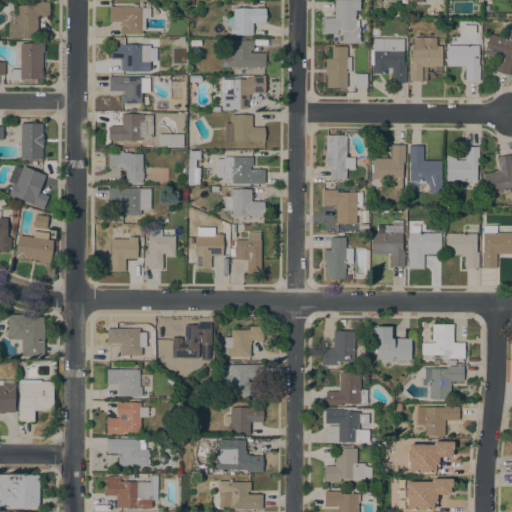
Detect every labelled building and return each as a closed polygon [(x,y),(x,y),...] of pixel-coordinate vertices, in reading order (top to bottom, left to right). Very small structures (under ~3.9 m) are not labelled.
[(344,31),(344,30),(337,30),(337,33),(323,33),(323,18),(334,18),(334,0),(359,0),(359,10),(355,10),(355,20),(358,20),(358,28),(360,28),(360,42),(342,42),(342,31),(344,31)] [(16,24),(16,6),(29,6),(29,3),(35,3),(35,2),(49,2),(49,17),(37,17),(37,38),(8,38),(8,24),(16,24)] [(142,7),(141,8),(150,8),(150,18),(144,18),(144,30),(142,30),(142,34),(121,34),(121,25),(124,25),(124,21),(109,21),(109,7),(142,7)] [(265,23),(252,23),(252,35),(230,35),(230,27),(226,27),(226,16),(233,16),(233,9),(265,8),(265,23)] [(511,29),(511,57),(511,60),(511,61),(508,75),(494,71),(498,58),(483,53),(489,34),(505,39),(509,29),(511,29)] [(139,71),(122,71),(122,59),(109,59),(109,38),(124,38),(124,45),(149,45),(149,70),(143,70),(143,71),(139,71)] [(391,83),(391,73),(372,73),(372,67),(373,67),(373,38),(403,39),(403,61),(407,61),(407,66),(406,66),(405,83),(391,83)] [(411,66),(411,38),(436,38),(436,46),(441,46),(441,67),(427,67),(427,81),(409,81),(409,65),(411,66)] [(222,67),(222,53),(233,53),(233,40),(253,41),(253,50),(251,50),(251,53),(265,53),(265,68),(222,67)] [(43,44),(43,57),(42,57),(41,79),(21,79),(21,80),(10,80),(10,69),(20,69),(20,44),(43,44)] [(478,66),(479,66),(479,81),(465,81),(465,66),(446,66),(447,46),(478,46),(478,66)] [(326,88),(326,75),(325,75),(325,59),(331,59),(332,47),(347,47),(346,88),(326,88)] [(354,88),(354,74),(366,74),(366,88),(354,88)] [(221,109),(221,94),(221,79),(245,79),(245,78),(251,78),(251,77),(261,77),(261,76),(264,76),(265,94),(261,94),(261,93),(251,93),(251,94),(248,94),(248,101),(247,101),(247,109),(221,109)] [(141,77),(141,79),(146,79),(146,92),(141,92),(141,104),(120,104),(120,94),(123,94),(124,91),(108,91),(109,77),(141,77)] [(135,114),(135,113),(150,113),(150,115),(152,115),(152,137),(141,138),(141,140),(109,140),(108,126),(121,126),(121,114),(135,114)] [(224,123),(230,123),(230,115),(251,115),(251,127),(264,127),(264,141),(249,141),(224,141),(224,123)] [(20,124),(20,123),(42,123),(42,131),(43,131),(43,151),(42,151),(42,159),(20,159),(20,158),(16,158),(16,124),(20,124)] [(183,134),(183,147),(166,147),(166,146),(158,146),(158,134),(183,134)] [(346,135),(346,158),(353,158),(353,168),(346,168),(346,179),(330,179),(330,167),(324,167),(324,156),(326,156),(326,135),(346,135)] [(404,162),(404,164),(402,164),(402,179),(401,179),(401,188),(389,188),(389,179),(371,179),(372,158),(390,158),(390,145),(404,145),(404,162)] [(422,145),(422,161),(441,161),(441,179),(441,192),(428,192),(428,181),(425,181),(425,183),(417,193),(407,185),(407,181),(409,181),(409,161),(408,161),(408,146),(422,145)] [(446,181),(446,155),(455,155),(455,160),(464,160),(464,147),(478,147),(478,165),(476,165),(476,181),(446,181)] [(121,151),(121,153),(130,153),(130,154),(142,154),(142,172),(143,172),(143,179),(142,179),(142,183),(139,183),(139,184),(135,184),(135,183),(125,183),(125,167),(111,167),(111,169),(108,169),(108,151),(121,151)] [(198,184),(195,184),(195,186),(188,186),(188,159),(189,159),(189,151),(199,151),(199,159),(195,159),(195,167),(199,167),(199,179),(198,179),(198,184)] [(511,165),(511,198),(503,200),(502,191),(486,194),(483,174),(499,171),(496,157),(510,155),(511,165)] [(252,157),(252,166),(249,166),(249,169),(264,169),(264,184),(223,183),(223,178),(215,177),(215,159),(223,159),(223,157),(252,157)] [(45,176),(38,192),(48,196),(42,209),(31,204),(9,194),(13,184),(7,182),(14,164),(22,168),(23,166),(45,176)] [(150,189),(150,210),(140,210),(140,215),(119,215),(119,205),(122,205),(122,203),(107,202),(107,188),(150,189)] [(232,209),(223,209),(223,196),(229,196),(229,189),(251,189),(251,201),(264,201),(264,216),(231,215),(232,209)] [(337,190),(337,192),(361,192),(362,207),(356,207),(356,224),(336,224),(335,205),(322,205),(322,190),(337,190)] [(47,216),(46,229),(33,227),(35,215),(47,216)] [(6,237),(10,237),(10,250),(0,250),(0,218),(6,218),(6,237)] [(402,220),(401,251),(403,251),(403,267),(389,267),(390,253),(371,253),(371,232),(384,232),(384,225),(392,225),(392,220),(402,220)] [(419,225),(419,233),(440,233),(440,254),(423,254),(423,268),(407,268),(407,253),(409,253),(408,233),(411,233),(411,225),(419,225)] [(511,233),(511,253),(496,253),(495,268),(481,268),(481,252),(482,252),(482,225),(496,226),(496,233),(511,233)] [(174,257),(165,257),(165,254),(162,254),(162,269),(147,269),(147,266),(144,266),(144,254),(148,254),(148,236),(149,236),(149,229),(161,229),(161,236),(174,236),(174,257)] [(48,233),(47,240),(52,240),(49,263),(41,262),(41,261),(24,258),(23,259),(15,258),(18,235),(33,237),(34,231),(48,233)] [(260,233),(260,240),(260,272),(246,272),(246,260),(234,260),(234,240),(247,240),(247,233),(260,233)] [(476,234),(476,252),(478,252),(478,268),(464,268),(464,255),(445,255),(446,233),(476,234)] [(213,236),(213,234),(222,234),(222,238),(222,256),(210,255),(210,268),(196,268),(196,236),(213,236)] [(128,239),(128,237),(137,237),(137,241),(136,258),(125,258),(125,271),(110,271),(111,239),(128,239)] [(345,248),(352,248),(352,263),(345,263),(345,275),(349,275),(349,280),(343,280),(343,279),(324,279),(325,260),(323,260),(323,250),(329,250),(329,237),(345,237),(345,248)] [(21,339),(7,339),(8,315),(23,315),(23,317),(44,317),(43,357),(20,357),(21,339)] [(200,360),(200,338),(198,338),(198,358),(193,358),(193,365),(177,365),(177,358),(172,358),(171,338),(181,338),(181,340),(184,340),(184,325),(196,325),(196,323),(210,323),(210,335),(211,335),(211,342),(210,342),(210,360),(200,360)] [(453,324),(453,343),(464,343),(464,358),(446,358),(446,355),(445,355),(445,357),(442,357),(442,355),(420,355),(420,343),(431,343),(431,324),(453,324)] [(249,330),(249,326),(263,326),(263,340),(250,340),(250,344),(249,344),(249,356),(228,356),(228,348),(224,348),(224,337),(231,337),(231,330),(249,330)] [(392,338),(410,338),(410,360),(379,359),(380,341),(377,341),(377,327),(392,327),(392,338)] [(139,329),(139,332),(146,332),(146,347),(141,347),(141,356),(128,356),(128,358),(122,358),(123,355),(119,355),(119,343),(107,343),(107,329),(139,329)] [(354,331),(353,361),(343,361),(343,362),(340,362),(340,361),(339,361),(339,363),(335,363),(335,365),(321,365),(321,349),(332,349),(333,331),(354,331)] [(262,365),(262,379),(248,378),(248,382),(260,382),(260,397),(241,397),(241,391),(221,391),(221,365),(230,365),(230,364),(262,365)] [(447,369),(447,366),(463,366),(463,381),(450,381),(449,399),(428,399),(429,386),(421,386),(421,368),(447,369)] [(139,370),(139,387),(141,387),(141,396),(117,396),(117,384),(106,384),(106,369),(139,370)] [(339,391),(339,372),(359,373),(359,389),(367,390),(367,403),(341,403),(341,405),(325,405),(325,391),(330,391),(339,391)] [(0,380),(14,380),(14,383),(15,383),(15,387),(14,387),(14,412),(0,412),(0,380)] [(40,380),(40,381),(53,381),(53,411),(43,411),(34,411),(34,421),(18,421),(18,416),(18,380),(40,380)] [(140,402),(140,407),(147,407),(147,417),(140,417),(140,432),(127,432),(127,433),(120,432),(120,434),(110,434),(110,435),(106,435),(106,417),(110,417),(110,418),(118,418),(118,416),(116,416),(116,413),(115,413),(115,405),(116,405),(116,402),(125,402),(140,402)] [(443,407),(443,406),(458,406),(458,420),(444,420),(444,436),(423,436),(423,424),(416,424),(416,407),(443,407)] [(249,422),(249,434),(228,434),(228,424),(223,424),(223,416),(229,416),(229,408),(248,408),(248,407),(262,407),(262,422),(261,422),(249,422)] [(327,442),(327,426),(338,426),(338,423),(324,423),(324,410),(344,410),(344,411),(358,411),(358,414),(368,414),(368,424),(358,424),(358,430),(368,430),(368,442),(327,442)] [(148,451),(149,451),(149,456),(148,456),(148,459),(149,459),(149,464),(148,464),(148,466),(118,466),(118,457),(121,457),(121,453),(106,453),(106,439),(145,439),(145,449),(148,449),(148,451)] [(216,459),(218,459),(218,439),(229,439),(229,440),(244,440),(244,451),(246,451),(246,454),(248,454),(248,456),(260,456),(260,455),(262,455),(262,472),(247,472),(247,469),(216,469),(216,459)] [(453,442),(453,450),(451,450),(451,457),(438,457),(438,462),(438,471),(435,471),(435,472),(408,472),(408,468),(407,468),(407,465),(406,464),(406,463),(406,462),(407,461),(407,452),(408,452),(408,444),(433,445),(433,441),(453,442)] [(356,464),(364,464),(364,466),(371,468),(370,481),(354,480),(354,479),(337,479),(337,482),(323,482),(323,466),(335,466),(335,448),(338,448),(338,446),(352,446),(352,448),(356,448),(356,464)] [(0,475),(39,475),(39,508),(8,507),(8,508),(0,508),(0,475)] [(120,476),(120,481),(149,482),(149,475),(157,475),(157,500),(151,500),(151,508),(136,508),(115,507),(116,495),(106,495),(106,476),(107,476),(120,476)] [(452,479),(452,487),(450,487),(449,494),(437,494),(436,499),(436,508),(433,508),(433,509),(407,509),(407,506),(405,506),(405,503),(405,502),(404,502),(404,501),(404,499),(405,498),(405,489),(406,489),(406,481),(431,482),(431,478),(452,479)] [(249,482),(249,492),(247,492),(247,494),(262,494),(262,509),(229,509),(229,508),(217,508),(217,481),(228,481),(228,482),(249,482)] [(358,511),(337,511),(337,506),(324,506),(324,491),(339,491),(339,494),(358,494),(358,511)]
